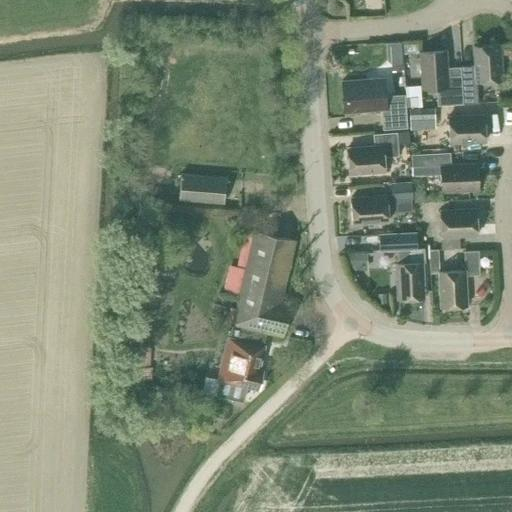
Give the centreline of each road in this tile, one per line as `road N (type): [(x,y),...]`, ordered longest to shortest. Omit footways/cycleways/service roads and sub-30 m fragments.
road 1 (tertiary): [(353,323),(324,280),(319,253),(305,69),(311,34)]
road 2 (unclassified): [(181,511),(206,471),(353,323)]
road 3 (residential): [(479,0),(424,22),(311,34)]
road 4 (tertiary): [(511,337),(415,343),(353,323)]
road 5 (residential): [(511,333),(511,178)]
